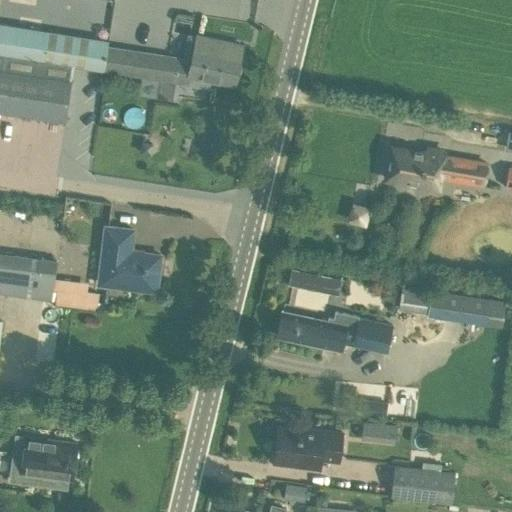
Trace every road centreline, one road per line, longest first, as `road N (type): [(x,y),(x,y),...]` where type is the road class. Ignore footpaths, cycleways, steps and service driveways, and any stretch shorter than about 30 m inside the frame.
road 1 (tertiary): [(183,511),(307,0)]
road 2 (unknown): [(0,163),(255,209)]
